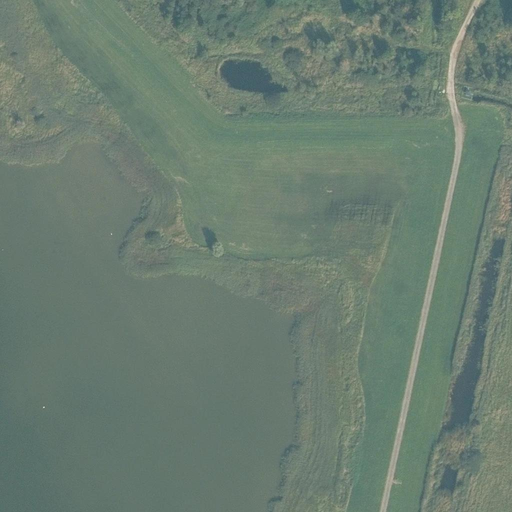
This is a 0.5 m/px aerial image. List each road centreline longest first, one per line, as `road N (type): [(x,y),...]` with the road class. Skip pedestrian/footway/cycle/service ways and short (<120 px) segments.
road 1 (track): [(381,511),(460,147),(456,122)]
road 2 (track): [(476,0),(450,71),(456,122)]
